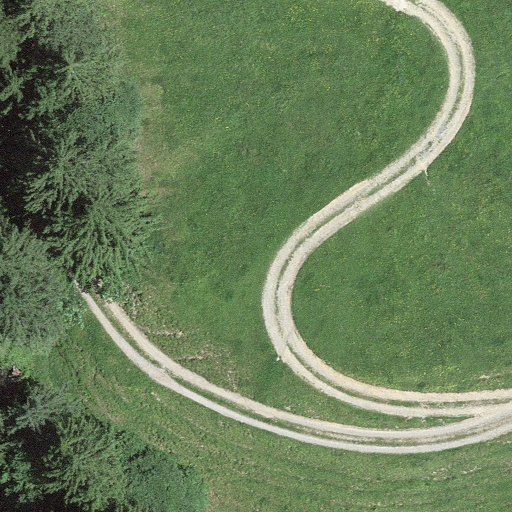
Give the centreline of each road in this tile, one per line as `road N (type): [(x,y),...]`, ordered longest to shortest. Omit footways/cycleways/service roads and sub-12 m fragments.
road 1 (track): [(511,405),(381,401),(321,379),(282,341),(273,296),(290,252),(406,170),(447,127),(462,80),(457,42),(429,7),(402,0)]
road 2 (track): [(511,415),(422,444),(289,434),(213,405),(121,333),(0,105)]
